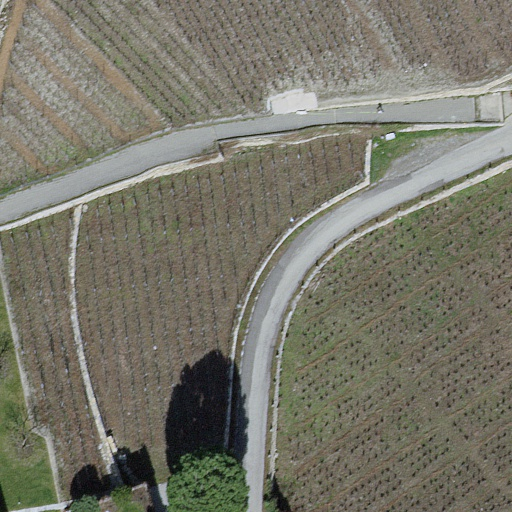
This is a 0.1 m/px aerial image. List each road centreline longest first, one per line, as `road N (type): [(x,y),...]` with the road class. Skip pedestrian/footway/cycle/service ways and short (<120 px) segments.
road 1 (track): [(511,117),(248,130),(0,211)]
road 2 (unclassified): [(511,138),(359,213),(267,292),(248,397),(241,511)]
